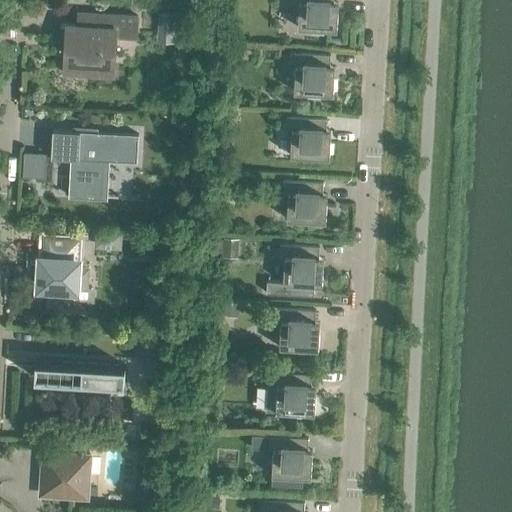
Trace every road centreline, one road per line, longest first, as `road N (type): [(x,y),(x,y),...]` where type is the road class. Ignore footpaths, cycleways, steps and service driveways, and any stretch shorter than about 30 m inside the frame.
road 1 (residential): [(377,0),(349,511)]
road 2 (residential): [(9,0),(0,188)]
